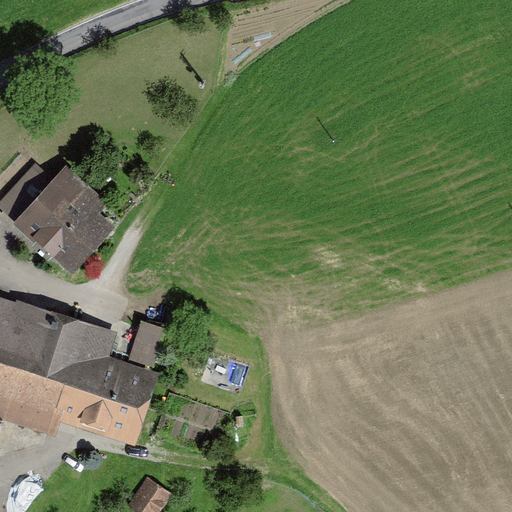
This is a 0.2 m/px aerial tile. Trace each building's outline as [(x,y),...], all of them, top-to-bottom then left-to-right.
[(38,171),(21,189),(83,247),(101,228),(85,214),(97,201),(67,171),(54,185),(38,171)] [(66,266),(83,247),(21,189),(5,207),(66,266)] [(0,381),(100,366),(110,337),(0,301),(0,381)] [(152,362),(161,334),(141,327),(131,356),(152,362)] [(146,381),(100,366),(0,381),(0,411),(53,428),(60,407),(130,430),(146,381)] [(149,484),(134,505),(144,511),(152,511),(165,495),(149,484)]
